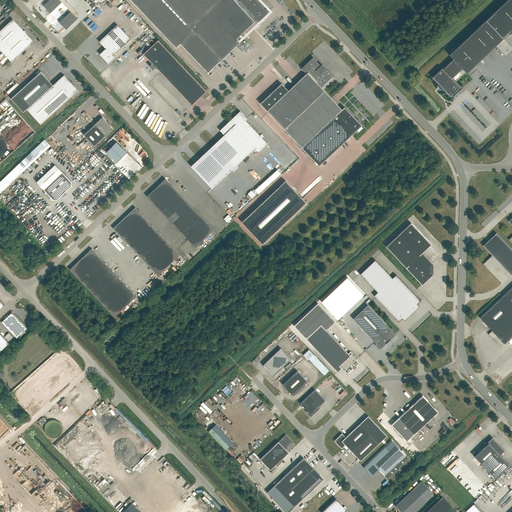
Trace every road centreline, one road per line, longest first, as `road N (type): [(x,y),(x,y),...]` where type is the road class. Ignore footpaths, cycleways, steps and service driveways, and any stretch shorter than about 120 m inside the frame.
road 1 (unclassified): [(166,156),(16,0)]
road 2 (unclassified): [(170,448),(25,291)]
road 3 (tertiary): [(460,171),(319,12)]
road 4 (unclassified): [(166,156),(319,12)]
road 5 (unclassified): [(25,291),(166,156)]
road 6 (tertiary): [(463,361),(460,171)]
road 7 (unclassified): [(313,441),(372,384),(463,361)]
